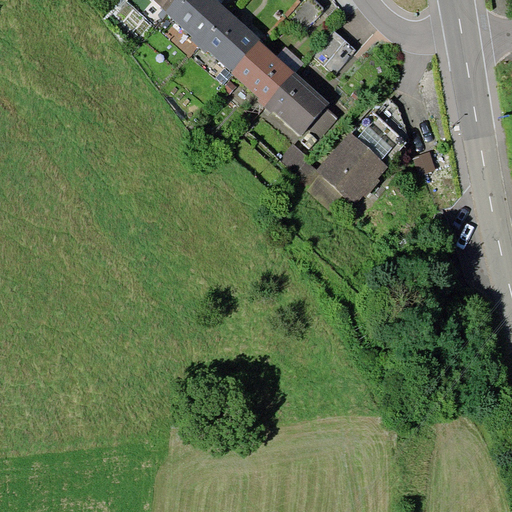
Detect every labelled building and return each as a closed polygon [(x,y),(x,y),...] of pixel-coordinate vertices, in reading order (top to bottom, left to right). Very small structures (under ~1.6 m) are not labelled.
[(152,0),(164,10),(172,0),(152,0)] [(190,40),(197,45),(229,9),(218,0),(172,0),(164,10),(193,36),(190,40)] [(283,0),(294,9),(301,0),(283,0)] [(325,9),(314,0),(301,0),(294,9),(287,17),(304,32),(325,9)] [(261,39),(229,9),(197,45),(205,53),(207,51),(231,73),(260,41),(261,39)] [(334,30),(312,56),(335,76),(357,50),(334,30)] [(277,56),(260,41),(231,73),(260,98),(257,101),(263,107),(294,71),(277,56)] [(277,56),(294,71),(303,62),(286,47),(277,56)] [(330,103),(294,71),(263,107),(271,114),(273,110),(301,135),(306,129),(325,109),(330,103)] [(337,120),(325,109),(306,129),(319,140),(337,120)] [(354,134),(350,131),(316,170),(316,171),(319,174),(308,186),(305,189),(330,211),(344,196),(354,205),(364,194),(367,197),(381,181),(378,178),(389,165),(387,164),(406,143),(373,112),(354,134)] [(307,161),(309,158),(293,144),(280,159),(295,173),(306,161),(307,161)] [(430,151),(413,157),(419,175),(436,170),(430,151)] [(307,161),(306,161),(295,173),(295,174),(308,186),(319,174),(316,171),(316,170),(307,161)]
